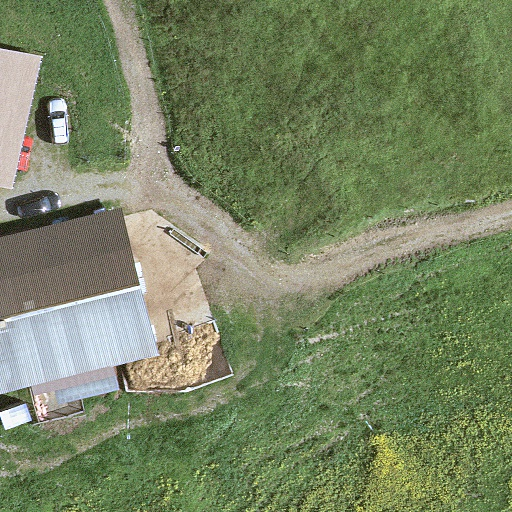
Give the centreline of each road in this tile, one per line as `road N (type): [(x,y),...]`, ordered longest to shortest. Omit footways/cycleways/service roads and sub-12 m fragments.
road 1 (track): [(281,277),(129,190),(0,201)]
road 2 (track): [(511,209),(281,277)]
